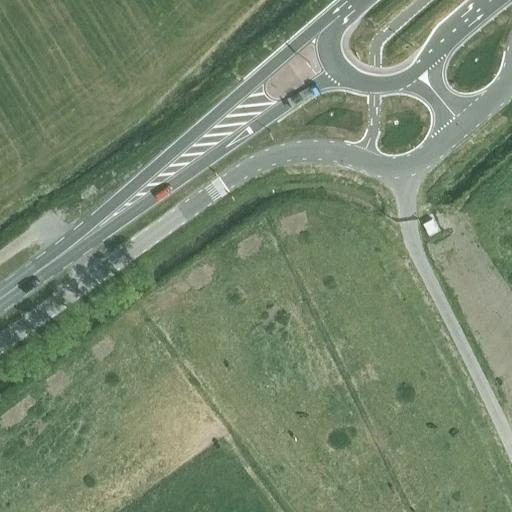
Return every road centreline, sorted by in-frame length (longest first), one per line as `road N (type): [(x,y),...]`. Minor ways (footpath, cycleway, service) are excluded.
road 1 (unclassified): [(0,342),(255,162),(306,149),(401,167),(462,125)]
road 2 (primary): [(345,0),(2,296)]
road 3 (primary): [(2,296),(316,83),(341,74)]
